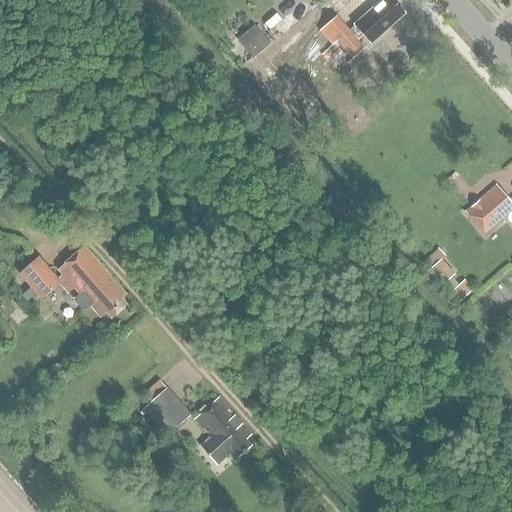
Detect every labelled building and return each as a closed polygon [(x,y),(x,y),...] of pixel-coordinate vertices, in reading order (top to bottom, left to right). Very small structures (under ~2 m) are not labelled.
[(351,16),(335,30),(368,67),(392,46),(381,33),(403,14),(390,0),(382,0),(357,23),(351,16)] [(246,68),(282,37),(275,28),(252,48),(242,37),(229,49),(246,68)] [(511,200),(509,203),(502,194),(495,186),(478,200),(479,201),(471,208),(470,207),(464,212),(483,234),(511,209),(511,200)] [(73,288),(79,295),(75,298),(75,302),(81,310),(85,309),(89,306),(99,317),(105,312),(110,318),(124,306),(119,300),(124,296),(81,248),(56,270),(60,275),(55,280),(35,259),(17,275),(40,301),(58,285),(66,294),(73,288)] [(456,273),(443,260),(447,257),(438,248),(421,265),(418,268),(439,290),(442,287),(458,304),(474,288),(466,279),(460,285),(453,277),(456,273)] [(164,438),(191,415),(160,380),(145,394),(152,403),(141,413),(164,438)] [(217,463),(226,455),(230,451),(236,457),(249,445),(245,440),(249,436),(217,401),(195,421),(210,437),(201,445),(217,463)]
